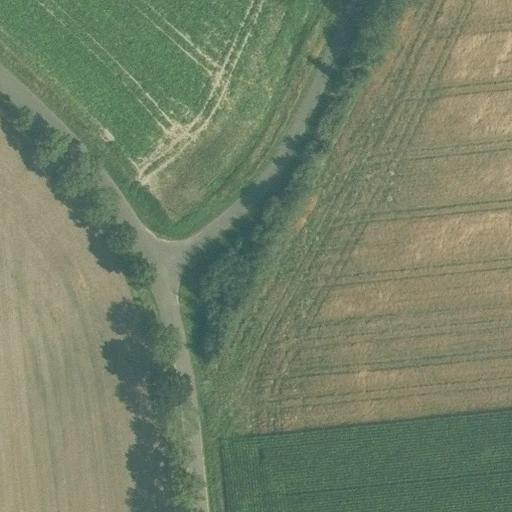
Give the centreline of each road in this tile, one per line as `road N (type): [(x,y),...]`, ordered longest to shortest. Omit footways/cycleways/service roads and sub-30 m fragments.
road 1 (unclassified): [(362,0),(273,175),(158,270)]
road 2 (unclassified): [(158,270),(127,203),(68,127),(0,66)]
road 3 (unclassified): [(158,270),(178,344),(203,511)]
